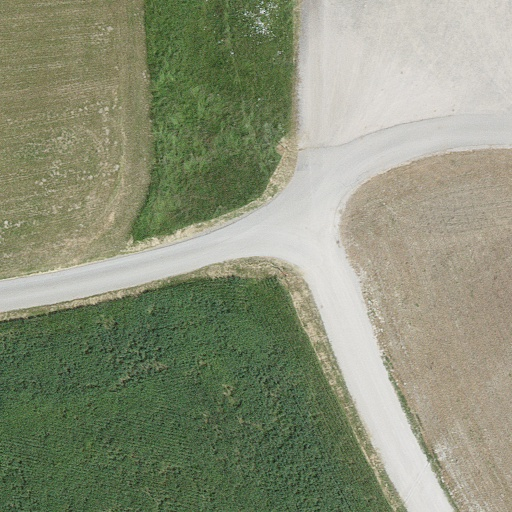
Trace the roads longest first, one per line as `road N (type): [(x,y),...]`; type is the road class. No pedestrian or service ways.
road 1 (unclassified): [(511,138),(471,134),(372,157),(291,220),(145,268),(0,303)]
road 2 (track): [(432,511),(399,458),(335,288),(318,206),(321,0)]
